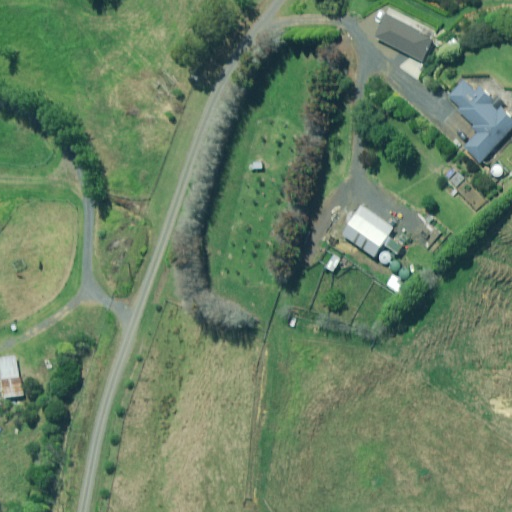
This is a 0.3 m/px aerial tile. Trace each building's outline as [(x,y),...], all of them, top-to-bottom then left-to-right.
[(447,0),(423,0),(443,9),(447,0)] [(437,38),(392,15),(380,39),(425,62),(437,38)] [(467,53),(459,40),(454,42),(457,47),(447,53),(453,62),(467,53)] [(481,94),(468,81),(453,97),(464,108),(462,111),(484,132),(468,148),(484,163),(511,134),(511,113),(507,108),(502,112),(495,106),(500,101),(487,88),(481,94)] [(398,228),(367,206),(347,235),(378,257),(398,228)] [(390,266),(396,256),(388,251),(382,260),(390,266)] [(22,377),(19,357),(3,359),(5,379),(22,377)] [(26,396),(25,384),(5,387),(7,398),(26,396)]
